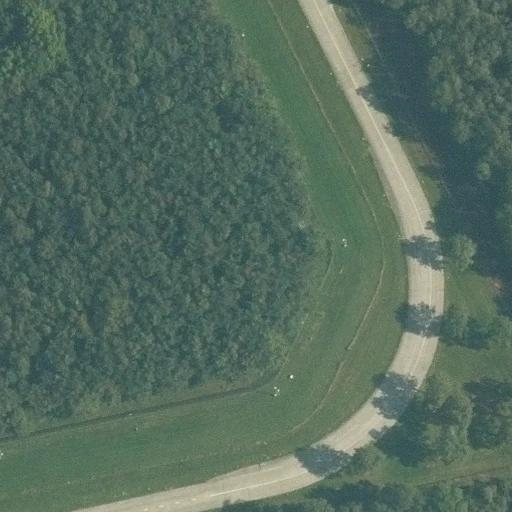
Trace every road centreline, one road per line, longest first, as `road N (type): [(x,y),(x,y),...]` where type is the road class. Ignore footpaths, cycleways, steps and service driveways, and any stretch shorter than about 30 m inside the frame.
road 1 (unclassified): [(311,0),(421,226),(430,283),(422,344),(396,399),(332,459),(276,482),(141,511)]
road 2 (track): [(511,300),(361,0)]
